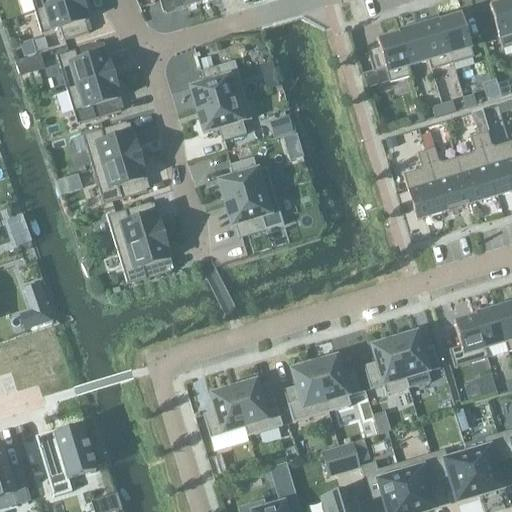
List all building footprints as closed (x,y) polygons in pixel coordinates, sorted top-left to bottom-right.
[(30,0),(35,14),(79,0),(30,0)] [(64,42),(89,35),(85,23),(86,23),(84,16),(85,15),(80,0),(79,0),(35,14),(41,36),(60,31),(64,42)] [(158,0),(163,14),(175,11),(175,12),(182,10),(183,11),(198,6),(196,0),(158,0)] [(511,1),(489,7),(500,43),(500,45),(502,51),(511,47),(511,6),(511,2),(511,1)] [(157,20),(159,4),(142,2),(141,18),(157,20)] [(461,16),(439,22),(452,66),(474,59),(472,53),(464,29),(461,16)] [(439,23),(419,29),(432,72),(452,66),(439,22),(438,23),(439,23)] [(398,36),(408,69),(429,63),(419,29),(399,35),(398,36)] [(399,35),(398,35),(376,41),(378,46),(366,50),(373,75),(385,71),(389,85),(411,78),(408,69),(398,36),(399,35)] [(100,44),(56,57),(66,92),(112,78),(108,63),(107,63),(105,56),(103,56),(100,44)] [(189,90),(196,113),(245,98),(234,63),(201,74),(205,86),(189,90)] [(112,78),(66,92),(73,115),(77,126),(95,121),(121,113),(117,101),(118,101),(116,94),(117,94),(112,78)] [(474,97),(463,100),(466,111),(467,111),(477,107),(474,97)] [(245,98),(196,113),(203,136),(218,131),(222,143),(246,136),(242,124),(252,121),(245,98)] [(453,104),(442,107),(445,117),(446,117),(456,114),(453,104)] [(442,107),(432,110),(435,120),(436,120),(445,117),(442,107)] [(421,113),(411,116),(414,126),(415,126),(424,123),(421,113)] [(126,124),(82,138),(92,172),(138,158),(134,143),(133,143),(131,136),(129,136),(126,124)] [(411,129),(394,136),(398,147),(415,140),(411,129)] [(487,133),(478,136),(497,198),(511,193),(511,151),(509,143),(495,148),(491,146),(487,133)] [(434,149),(430,135),(421,138),(425,152),(430,151),(434,149)] [(456,159),(471,206),(497,198),(478,136),(469,139),(473,151),(471,155),(456,159)] [(425,152),(444,214),(471,206),(456,159),(442,164),(438,162),(434,149),(430,151),(425,152)] [(403,176),(417,222),(444,214),(425,152),(416,155),(420,168),(418,171),(403,176)] [(138,158),(92,172),(103,206),(147,193),(143,181),(144,181),(142,174),(143,173),(138,158)] [(217,184),(224,207),(264,195),(272,192),(265,170),(257,172),(253,160),(229,167),(233,179),(217,184)] [(264,195),(224,207),(231,229),(235,228),(239,240),(274,230),(282,227),(272,192),(264,195)] [(150,205),(106,218),(117,253),(163,239),(158,223),(157,224),(155,216),(154,217),(150,205)] [(222,235),(230,253),(242,248),(234,230),(222,235)] [(31,244),(28,234),(14,239),(18,248),(31,244)] [(163,239),(117,253),(127,287),(171,274),(167,262),(169,262),(166,254),(167,254),(163,239)] [(39,286),(26,290),(31,304),(44,300),(39,286)] [(375,310),(382,331),(403,324),(396,303),(375,310)] [(511,306),(495,311),(505,345),(508,354),(511,353),(511,306)] [(475,318),(485,351),(505,345),(495,311),(476,317),(475,318)] [(475,317),(453,323),(460,348),(449,352),(454,371),(488,360),(485,351),(475,318),(476,317),(475,317)] [(416,335),(393,342),(408,391),(431,384),(428,375),(440,371),(433,347),(421,351),(416,335)] [(408,391),(393,342),(371,349),(375,364),(363,368),(370,392),(383,388),(385,398),(408,391)] [(336,359),(313,366),(328,415),(351,408),(348,399),(360,395),(353,371),(341,375),(336,359)] [(328,415),(313,366),(291,373),(295,388),(283,392),(293,425),(328,415)] [(491,380),(476,383),(479,396),(493,394),(491,380)] [(256,383),(233,390),(248,439),(283,428),(269,384),(257,387),(256,383)] [(248,439),(233,390),(210,397),(215,412),(203,416),(210,440),(244,430),(247,439),(248,439)] [(54,440),(37,445),(53,496),(71,491),(67,479),(95,471),(81,425),(52,434),(54,440)] [(511,432),(497,437),(504,461),(511,458),(511,432)] [(497,437),(464,447),(467,457),(479,497),(480,497),(480,496),(500,490),(493,465),(504,461),(497,437)] [(352,447),(322,456),(328,478),(359,469),(352,447)] [(0,450),(0,449),(0,499),(13,496),(16,506),(29,502),(20,472),(8,475),(0,450)] [(444,453),(431,457),(438,481),(449,478),(457,503),(477,497),(477,498),(479,497),(467,457),(446,463),(444,453)] [(431,457),(397,467),(410,511),(427,511),(434,510),(426,484),(438,481),(431,457)] [(375,465),(361,469),(371,501),(383,497),(387,511),(410,511),(397,467),(377,473),(375,465)] [(293,511),(299,510),(285,466),(270,471),(281,507),(264,511),(293,511)] [(358,511),(352,491),(321,500),(324,511),(358,511)]
